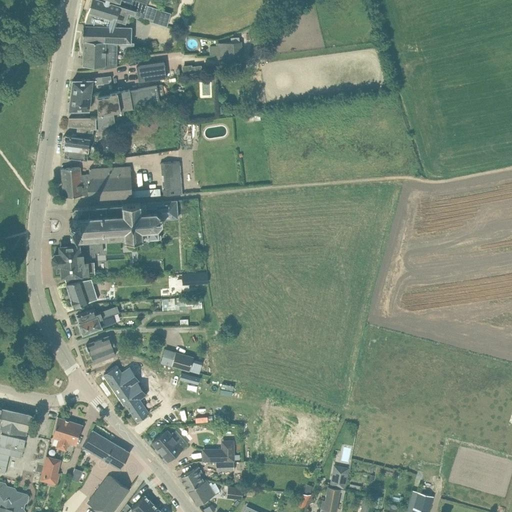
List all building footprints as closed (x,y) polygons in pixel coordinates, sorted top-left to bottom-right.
[(125,23),(128,11),(133,13),(134,10),(117,5),(108,2),(108,0),(90,0),(87,11),(125,23)] [(108,0),(108,2),(117,5),(134,10),(140,11),(144,13),(146,4),(133,0),(108,0)] [(157,8),(146,5),(144,13),(154,16),(153,22),(166,25),(170,12),(157,8)] [(131,26),(128,26),(123,26),(124,22),(87,11),(85,19),(83,25),(82,41),(83,41),(83,42),(109,43),(109,42),(119,42),(119,45),(134,45),(134,42),(131,42),(131,26)] [(109,42),(109,43),(83,42),(82,65),(104,66),(104,68),(117,66),(117,59),(116,59),(116,44),(119,45),(119,42),(109,42)] [(217,44),(218,59),(227,59),(242,58),(241,42),(226,43),(217,44)] [(138,81),(166,78),(164,61),(141,64),(136,67),(138,81)] [(91,96),(92,84),(105,83),(105,81),(109,81),(108,80),(111,79),(110,75),(92,78),(92,79),(72,80),(70,95),(79,97),(79,93),(82,93),(82,95),(90,96),(91,96)] [(159,104),(158,97),(158,96),(163,95),(162,86),(130,91),(129,90),(110,93),(110,95),(98,96),(97,99),(98,124),(98,129),(111,127),(115,127),(115,124),(122,123),(122,117),(124,117),(123,110),(159,104)] [(89,108),(91,96),(90,96),(82,95),(82,93),(79,93),(79,97),(70,95),(69,101),(68,102),(67,102),(67,107),(67,108),(68,109),(68,110),(88,110),(89,108)] [(125,116),(126,125),(134,124),(133,115),(125,116)] [(96,129),(96,124),(95,117),(69,117),(68,126),(77,127),(76,136),(65,134),(65,135),(63,136),(62,140),(64,143),(65,143),(64,148),(65,148),(64,157),(74,158),(87,159),(90,135),(92,135),(93,128),(96,129)] [(161,162),(163,188),(163,195),(181,194),(181,184),(180,161),(161,162)] [(163,195),(163,188),(132,191),(130,165),(90,168),(90,173),(82,174),(81,166),(71,167),(61,168),(63,197),(88,195),(89,200),(163,195)] [(178,217),(177,210),(176,200),(156,202),(144,203),(139,204),(139,203),(140,202),(139,202),(123,204),(122,203),(121,203),(122,204),(122,205),(114,205),(114,204),(78,207),(78,208),(75,208),(75,207),(74,208),(73,211),(72,210),(72,211),(73,214),(72,215),(72,216),(73,215),(74,216),(73,216),(72,218),(72,220),(70,220),(69,219),(68,220),(69,221),(70,229),(69,230),(70,231),(71,230),(73,230),(73,232),(74,233),(75,233),(74,235),(73,234),(73,236),(74,236),(74,239),(71,241),(101,240),(107,239),(107,241),(108,240),(115,239),(115,240),(117,240),(117,239),(125,238),(123,240),(124,241),(125,239),(142,238),(142,240),(146,239),(146,240),(148,240),(148,239),(157,239),(161,239),(160,235),(157,235),(157,230),(158,230),(157,228),(157,227),(161,223),(162,223),(162,222),(161,221),(161,218),(178,217)] [(102,251),(101,240),(71,241),(60,242),(61,246),(59,246),(60,253),(54,254),(52,256),(52,262),(55,265),(61,264),(62,277),(64,277),(66,284),(79,281),(75,275),(78,275),(78,276),(84,276),(84,274),(95,273),(94,261),(84,262),(83,257),(95,256),(94,252),(102,251)] [(208,282),(207,273),(182,274),(183,284),(208,282)] [(79,281),(66,284),(70,296),(71,299),(70,301),(71,304),(73,305),(74,308),(88,302),(98,299),(94,288),(91,279),(90,279),(81,281),(79,281)] [(115,279),(104,280),(104,287),(115,287),(115,279)] [(163,310),(178,309),(202,306),(201,297),(177,299),(162,300),(163,310)] [(94,308),(76,314),(79,322),(97,316),(98,319),(111,314),(112,314),(118,312),(116,306),(96,313),(94,308)] [(114,321),(112,314),(111,314),(98,319),(97,316),(79,322),(78,322),(82,334),(101,327),(101,326),(114,321)] [(115,347),(111,335),(86,344),(86,345),(85,347),(87,350),(89,351),(90,355),(91,354),(94,362),(103,359),(115,354),(113,349),(115,347)] [(172,366),(189,371),(193,356),(176,351),(172,366)] [(116,365),(103,374),(117,395),(137,381),(139,380),(137,377),(129,366),(121,371),(116,364),(116,365)] [(137,381),(117,395),(124,405),(125,404),(137,420),(136,420),(137,421),(148,413),(147,413),(149,412),(140,399),(146,394),(137,381)] [(27,429),(31,414),(4,408),(0,426),(0,429),(5,430),(26,435),(27,429)] [(215,413),(195,415),(195,422),(215,420),(215,413)] [(82,425),(57,417),(57,418),(53,437),(58,439),(56,447),(66,450),(69,442),(76,444),(82,425)] [(130,452),(92,429),(82,446),(120,468),(130,452)] [(159,436),(152,443),(167,461),(175,454),(187,444),(187,443),(180,435),(175,430),(171,434),(167,429),(159,436)] [(1,434),(0,438),(0,471),(5,472),(9,454),(21,457),(25,439),(1,434)] [(202,448),(202,461),(234,460),(234,440),(221,440),(221,448),(202,448)] [(58,472),(60,460),(46,456),(45,459),(44,464),(43,469),(42,469),(41,475),(40,480),(57,484),(60,472),(58,472)] [(234,470),(234,463),(234,462),(216,462),(216,471),(234,470)] [(329,486),(345,489),(349,467),(333,464),(329,486)] [(204,482),(199,474),(202,472),(198,466),(180,476),(188,491),(204,482)] [(129,489),(128,489),(111,476),(90,504),(100,511),(112,511),(123,497),(129,489)] [(0,511),(25,511),(26,511),(23,508),(25,503),(27,502),(29,496),(27,493),(17,490),(15,487),(7,485),(5,482),(0,480),(0,511)] [(206,480),(204,482),(188,491),(196,504),(205,499),(214,494),(206,480)] [(243,488),(228,486),(226,497),(241,499),(243,488)] [(321,511),(332,511),(333,511),(336,511),(340,489),(327,486),(325,500),(322,499),(320,508),(322,509),(321,511)] [(428,511),(433,496),(418,492),(412,490),(405,511),(428,511)] [(303,493),(297,505),(304,508),(311,494),(303,493)] [(127,511),(143,511),(153,503),(145,495),(127,511)] [(158,511),(160,511),(160,510),(153,503),(143,511),(158,511)]
